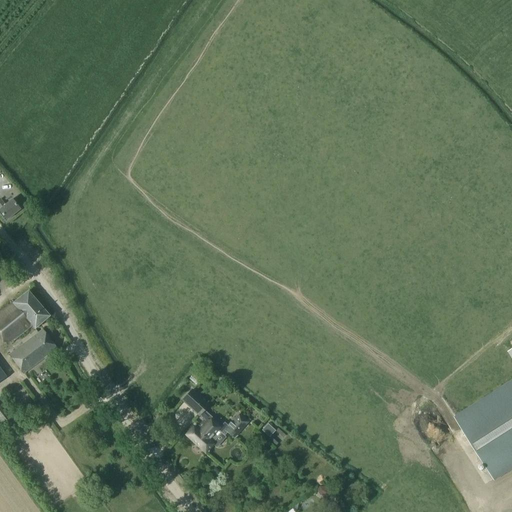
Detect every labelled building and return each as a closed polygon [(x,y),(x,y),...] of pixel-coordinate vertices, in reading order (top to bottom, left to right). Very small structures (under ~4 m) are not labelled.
[(0,200),(0,209),(0,210),(0,209),(0,211),(7,220),(19,210),(12,200),(6,205),(1,199),(0,200)] [(28,291),(14,303),(0,313),(0,339),(3,343),(9,343),(32,324),(35,328),(49,316),(28,291)] [(23,373),(56,348),(43,330),(9,354),(23,373)] [(511,350),(509,352),(511,356),(511,382),(456,419),(494,479),(511,467),(511,350)] [(192,389),(187,394),(182,401),(199,417),(210,405),(192,389)] [(0,422),(3,426),(10,420),(0,407),(0,422)] [(205,452),(212,444),(215,446),(228,432),(233,438),(244,427),(247,423),(239,414),(228,426),(225,423),(218,430),(206,418),(196,429),(193,426),(186,434),(205,452)] [(265,424),(261,433),(281,444),(286,434),(265,424)]
